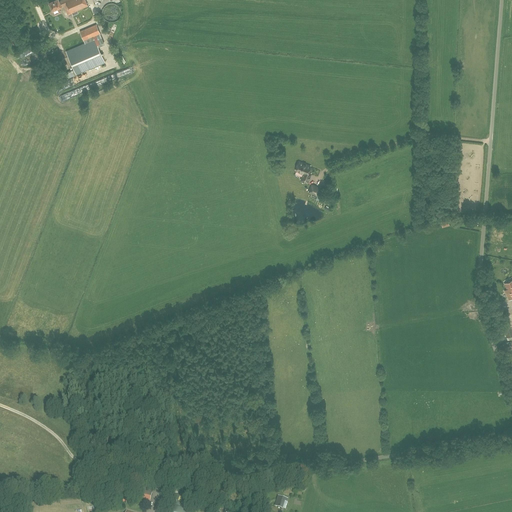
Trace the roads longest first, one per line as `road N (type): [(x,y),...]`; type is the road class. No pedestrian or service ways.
road 1 (unclassified): [(87,465),(314,464),(511,438)]
road 2 (unclassified): [(511,397),(479,280),(503,0)]
